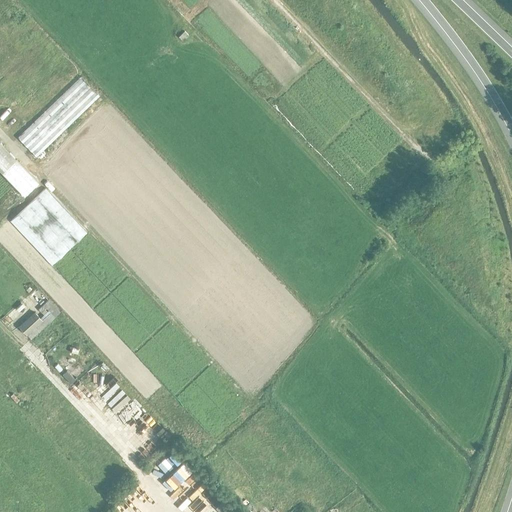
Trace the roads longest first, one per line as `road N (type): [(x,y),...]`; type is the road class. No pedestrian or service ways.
road 1 (unknown): [(0,324),(140,475)]
road 2 (trunk): [(425,0),(511,127)]
